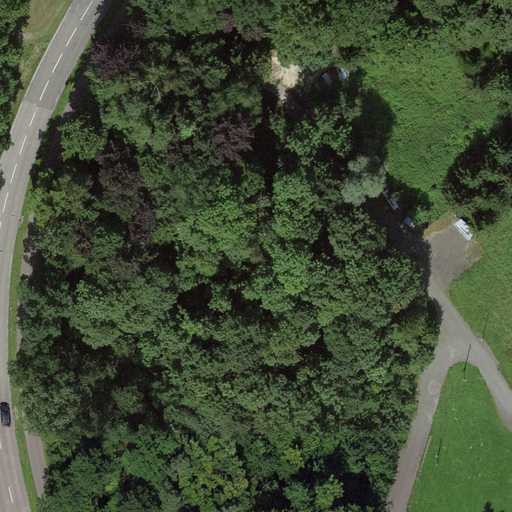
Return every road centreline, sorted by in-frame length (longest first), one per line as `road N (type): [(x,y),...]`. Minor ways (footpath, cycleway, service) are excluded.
road 1 (track): [(511,412),(479,352),(261,58),(135,112)]
road 2 (tertiary): [(0,244),(6,185),(93,0)]
road 3 (track): [(451,314),(386,511)]
